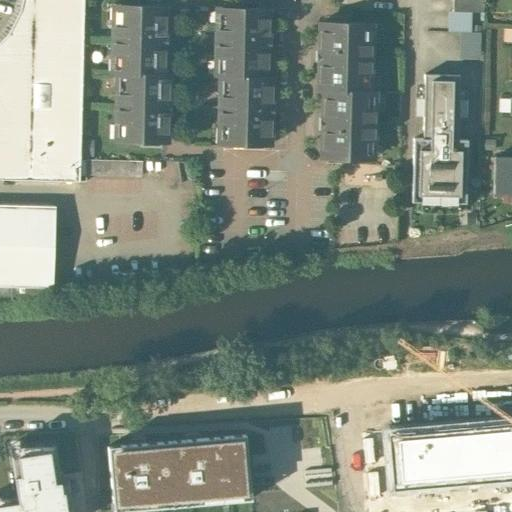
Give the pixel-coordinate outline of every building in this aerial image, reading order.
[(22,0),(21,10),(20,12),(8,34),(0,42),(0,178),(78,180),(78,179),(83,0),(22,0)] [(452,0),(452,13),(482,13),(481,0),(452,0)] [(122,73),(163,74),(164,6),(119,5),(119,21),(112,21),(111,57),(118,58),(117,73),(122,73)] [(226,76),(266,77),(268,9),(222,8),(222,24),(215,24),(214,60),(221,60),(221,76),(226,76)] [(468,14),(448,14),(448,34),(468,34),(468,14)] [(321,90),(362,91),(362,76),(369,76),(370,39),(363,39),(364,23),(318,23),(317,90),(321,90)] [(163,74),(122,73),(122,88),(115,87),(114,124),(121,124),(121,140),(166,141),(167,74),(163,74)] [(266,77),(226,76),(225,90),(218,90),(217,127),(224,127),(224,143),(269,144),(271,77),(266,77)] [(455,77),(421,77),(421,141),(412,141),(412,207),(464,208),(464,144),(455,144),(455,77)] [(362,91),(321,90),(320,158),(365,158),(365,143),(373,143),(373,106),(367,106),(367,91),(362,91)] [(511,158),(493,158),(492,194),(511,194),(511,202),(511,158)] [(53,204),(0,203),(0,291),(52,292),(53,204)] [(511,418),(388,430),(393,482),(511,471),(511,418)] [(243,435),(107,446),(112,508),(249,497),(243,435)] [(54,439),(8,440),(16,494),(0,497),(0,511),(71,511),(68,486),(62,487),(54,439)]
